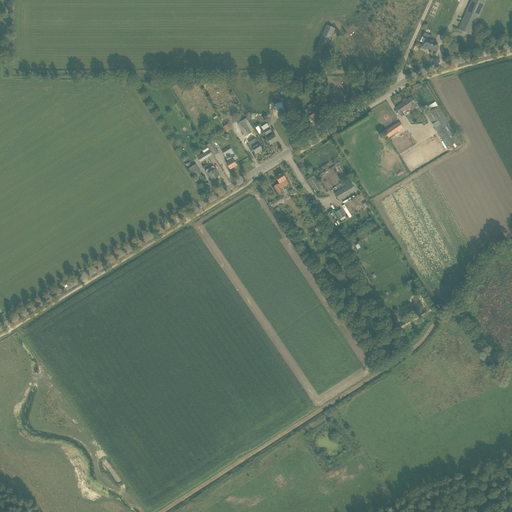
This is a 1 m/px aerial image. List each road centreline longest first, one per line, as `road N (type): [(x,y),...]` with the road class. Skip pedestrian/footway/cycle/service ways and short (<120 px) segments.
road 1 (tertiary): [(0,327),(399,83),(511,47)]
road 2 (track): [(8,0),(8,71),(15,74),(399,74)]
road 3 (track): [(511,464),(374,511)]
